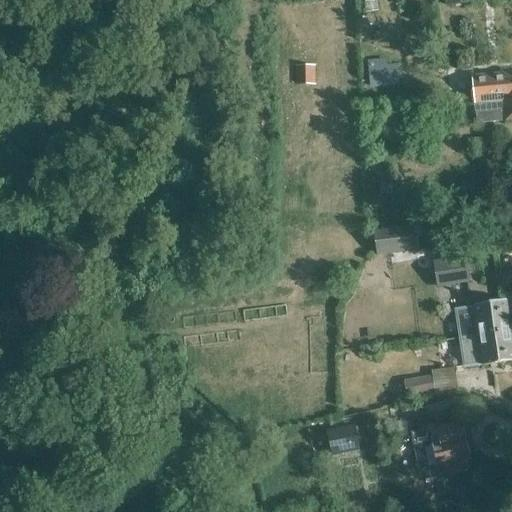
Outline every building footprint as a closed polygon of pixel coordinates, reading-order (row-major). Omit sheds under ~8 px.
[(386,59),(367,61),(369,87),(399,85),(397,65),(387,66),(386,59)] [(297,65),(297,85),(316,85),(315,65),(297,65)] [(474,76),(475,100),(511,96),(511,72),(500,73),(500,74),(474,76)] [(511,96),(475,100),(477,124),(504,121),(511,120),(511,96)] [(375,223),(377,256),(419,251),(415,218),(375,223)] [(436,265),(439,284),(470,280),(467,260),(436,265)] [(472,306),(477,333),(510,328),(506,300),(472,306)] [(511,339),(510,328),(477,333),(478,344),(476,344),(474,336),(459,339),(463,367),(478,364),(476,350),(479,350),(482,366),(511,361),(511,339)] [(453,392),(450,371),(431,374),(431,375),(403,380),(403,382),(397,383),(400,400),(453,392)] [(410,433),(418,470),(475,459),(468,422),(410,433)] [(326,431),(331,456),(359,451),(355,426),(326,431)]
